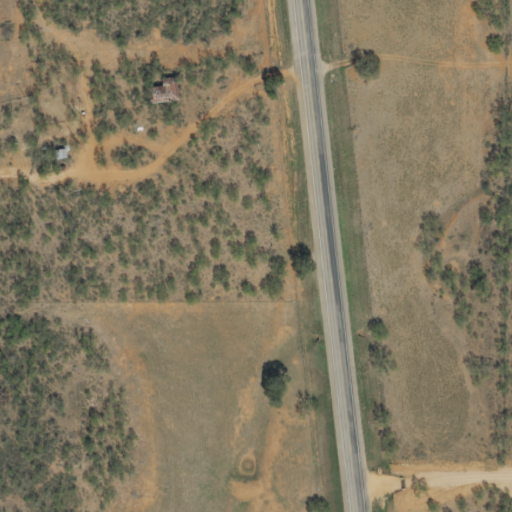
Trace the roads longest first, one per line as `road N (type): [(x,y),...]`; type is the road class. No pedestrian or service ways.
road 1 (trunk): [(360,511),(305,0)]
road 2 (residential): [(511,64),(312,59)]
